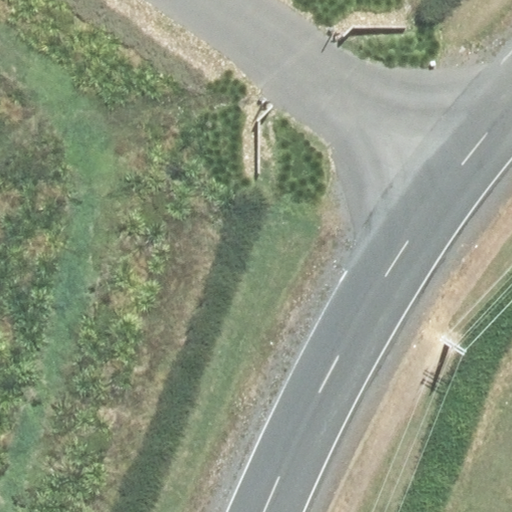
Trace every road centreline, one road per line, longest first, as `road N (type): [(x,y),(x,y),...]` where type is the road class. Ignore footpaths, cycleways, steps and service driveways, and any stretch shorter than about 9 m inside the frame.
road 1 (unclassified): [(511,115),(382,261),(259,511)]
road 2 (track): [(442,193),(241,0)]
